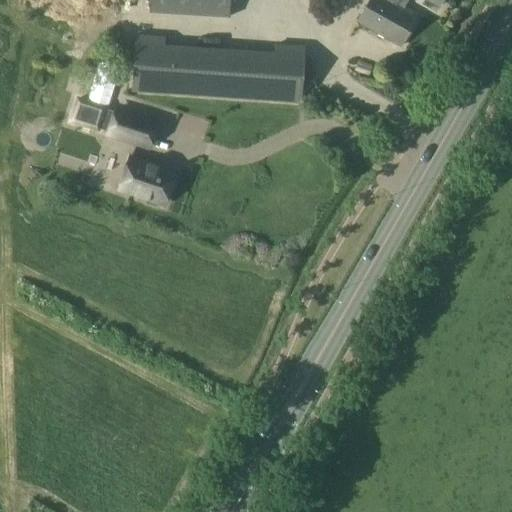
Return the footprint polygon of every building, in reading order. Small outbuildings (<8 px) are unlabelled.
[(232,16),(233,0),(152,0),(151,12),(232,16)] [(401,45),(418,16),(404,8),(390,0),(371,0),(359,21),(401,45)] [(390,0),(404,8),(408,0),(426,0),(442,8),(446,0),(390,0)] [(134,47),(130,95),(298,106),(302,59),(302,47),(273,44),(273,57),(163,49),(163,36),(134,34),(134,47)] [(358,61),(355,70),(369,75),(372,66),(358,61)] [(80,101),(72,121),(98,130),(105,109),(80,101)] [(155,124),(117,112),(110,136),(149,148),(155,124)] [(175,169),(131,154),(119,193),(164,208),(175,169)]
